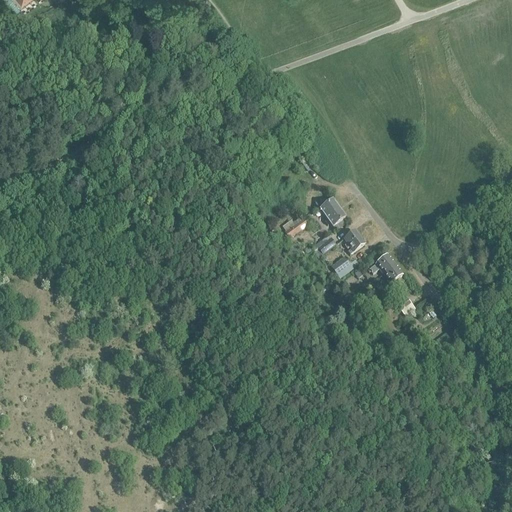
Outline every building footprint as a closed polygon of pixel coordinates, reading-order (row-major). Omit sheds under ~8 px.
[(332,228),(345,219),(332,202),(319,211),(326,221),(324,222),(327,226),(329,225),(332,228)] [(302,220),(284,233),(289,240),(307,227),(302,220)] [(350,256),(365,245),(355,232),(344,241),(347,245),(345,246),(347,250),(349,248),(351,251),(348,253),(350,256)] [(319,253),(322,257),(336,247),(333,243),(331,240),(317,250),(319,253)] [(383,277),(396,268),(387,257),(367,272),(369,274),(370,273),(372,276),(379,271),(383,277)] [(345,258),(331,268),(337,277),(339,280),(357,266),(355,263),(350,266),(345,258)] [(402,276),(396,268),(383,277),(390,286),(402,276)] [(399,310),(404,317),(414,309),(408,303),(406,300),(396,308),(399,310)]
